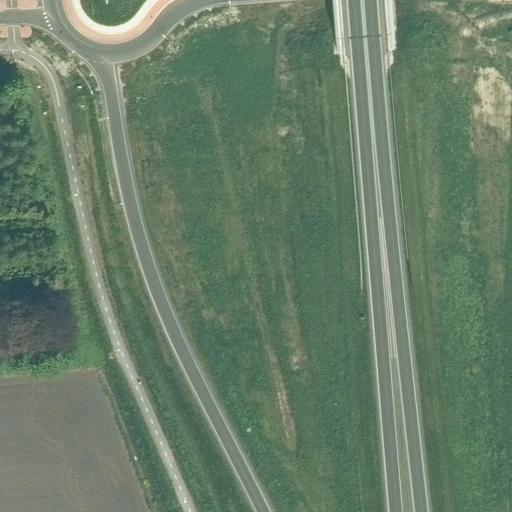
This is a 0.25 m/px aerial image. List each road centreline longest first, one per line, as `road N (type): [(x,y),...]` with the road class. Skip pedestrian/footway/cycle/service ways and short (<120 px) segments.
road 1 (primary): [(102,56),(143,256),(262,511)]
road 2 (trunk): [(421,511),(373,150)]
road 3 (trunk): [(373,150),(384,368)]
road 4 (trunk): [(373,150),(361,0)]
road 5 (primary): [(384,368),(397,511)]
